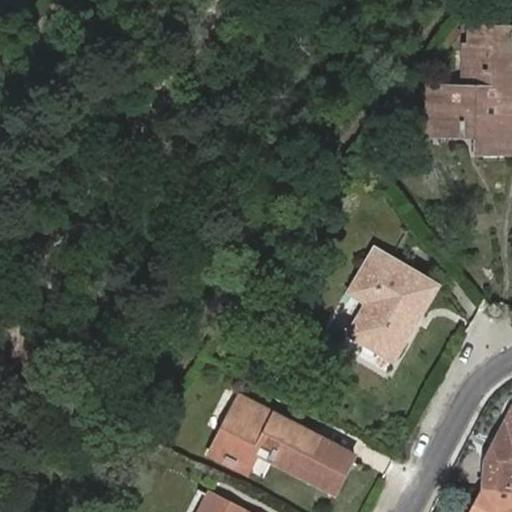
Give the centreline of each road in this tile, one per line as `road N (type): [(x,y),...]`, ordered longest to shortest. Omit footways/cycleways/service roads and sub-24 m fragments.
road 1 (track): [(0,392),(251,0)]
road 2 (residential): [(511,351),(465,388),(403,511)]
